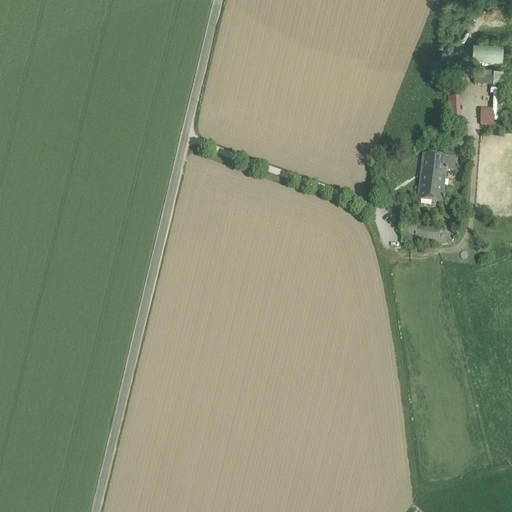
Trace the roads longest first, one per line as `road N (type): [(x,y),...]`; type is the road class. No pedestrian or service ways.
road 1 (unclassified): [(96,511),(218,0)]
road 2 (track): [(476,138),(461,248),(385,257),(378,214),(185,139)]
road 3 (track): [(385,257),(418,487),(503,467)]
